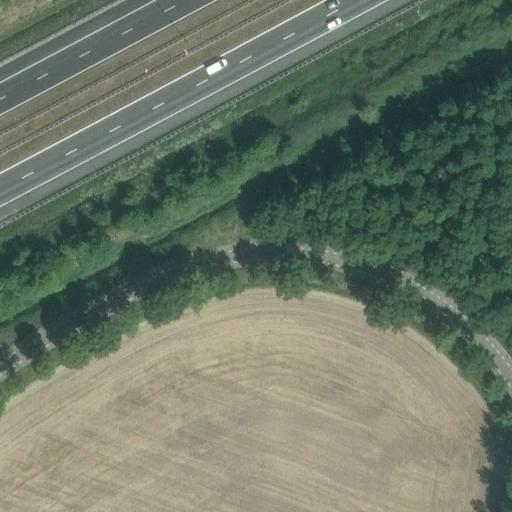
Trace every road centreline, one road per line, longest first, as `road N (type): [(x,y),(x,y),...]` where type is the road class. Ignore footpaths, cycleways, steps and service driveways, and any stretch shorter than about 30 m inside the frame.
road 1 (tertiary): [(0,368),(171,273),(226,256),(275,253),(339,259),(395,278),(435,301),(511,380)]
road 2 (motorway): [(0,194),(358,0)]
road 3 (motorway): [(190,0),(0,103)]
